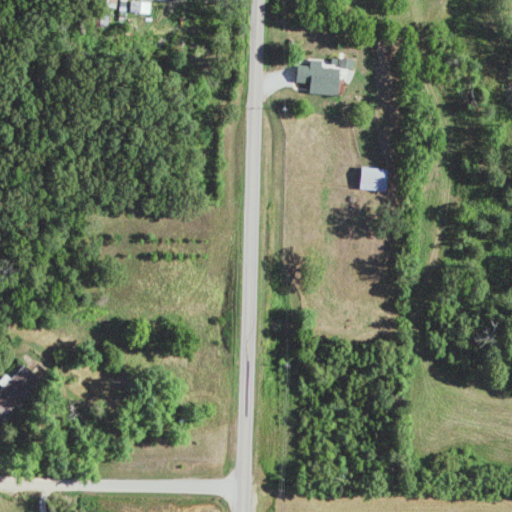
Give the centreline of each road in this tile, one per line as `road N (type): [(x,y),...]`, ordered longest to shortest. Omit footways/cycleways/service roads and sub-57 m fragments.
road 1 (tertiary): [(241,511),(254,0)]
road 2 (residential): [(0,483),(242,489)]
